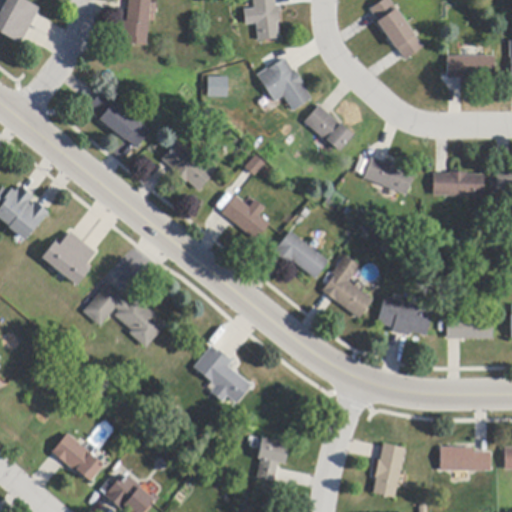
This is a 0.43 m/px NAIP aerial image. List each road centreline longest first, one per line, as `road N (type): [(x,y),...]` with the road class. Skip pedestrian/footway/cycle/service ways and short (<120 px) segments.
road 1 (residential): [(0,108),(358,385),(404,395),(511,393)]
road 2 (residential): [(511,123),(419,123),(397,115),(333,53),(325,0)]
road 3 (residential): [(18,123),(71,54),(82,0)]
road 4 (residential): [(358,385),(324,475),(321,511)]
